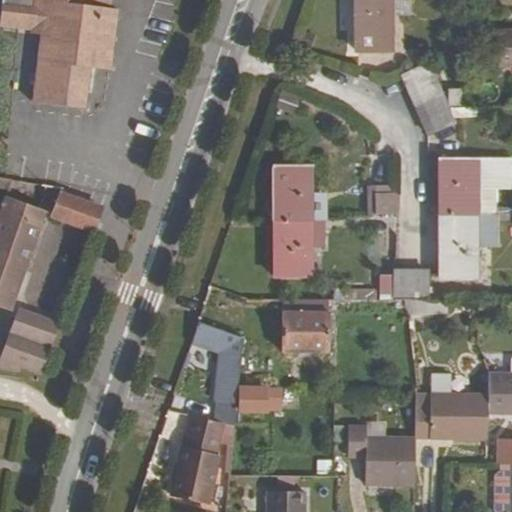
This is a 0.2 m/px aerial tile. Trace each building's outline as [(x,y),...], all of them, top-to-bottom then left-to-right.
[(32,101),(82,106),(86,67),(109,70),(111,51),(103,50),(105,34),(113,34),(115,8),(107,8),(95,6),(95,0),(0,0),(0,2),(0,26),(29,30),(28,32),(39,34),(32,101)] [(358,0),(360,62),(389,60),(386,0),(358,0)] [(497,69),(511,69),(511,33),(496,34),(497,69)] [(103,50),(111,51),(113,34),(105,34),(103,50)] [(408,96),(435,82),(429,70),(400,82),(408,96)] [(413,112),(442,99),(435,82),(408,96),(413,112)] [(419,125),(448,112),(442,99),(413,112),(419,125)] [(424,136),(454,125),(448,112),(419,125),(424,136)] [(506,186),(506,161),(473,162),(441,161),(441,207),(443,207),(443,218),(473,217),(473,187),(489,187),(506,186)] [(271,225),(304,225),(305,200),(305,165),(273,165),(271,225)] [(64,220),(82,225),(90,203),(47,188),(48,184),(40,183),(35,198),(43,201),(40,211),(64,220)] [(490,215),(489,187),(473,187),(473,217),(490,217),(490,215)] [(0,301),(4,303),(36,205),(0,192),(0,301)] [(373,217),(393,218),(393,197),(386,197),(373,197),(373,217)] [(304,225),(321,223),(320,200),(305,200),(304,225)] [(473,278),(473,246),(491,246),(491,217),(490,217),(473,217),(443,218),(444,279),(473,278)] [(273,278),(305,278),(304,225),(271,225),(273,278)] [(397,294),(409,294),(410,266),(398,267),(397,294)] [(409,294),(427,294),(427,267),(410,266),(409,294)] [(373,295),(388,295),(388,279),(373,280),(373,295)] [(409,294),(394,295),(394,305),(434,305),(434,294),(427,294),(409,294)] [(274,350),(322,350),(321,295),(274,295),(274,350)] [(15,362),(34,369),(51,320),(10,306),(0,335),(0,364),(13,366),(15,362)] [(228,399),(232,371),(235,334),(184,315),(177,335),(205,346),(201,397),(228,399)] [(479,405),(511,405),(511,364),(480,364),(480,388),(479,405)] [(258,397),(273,397),(274,380),(232,381),(232,402),(258,401),(258,397)] [(407,431),(479,430),(479,405),(480,388),(421,389),(421,403),(406,403),(407,431)] [(164,491),(199,500),(216,422),(182,413),(164,491)] [(359,480),(406,481),(407,431),(358,433),(358,425),(340,425),(340,455),(358,455),(359,480)] [(490,456),(511,455),(511,431),(490,432),(490,456)] [(490,456),(490,511),(501,511),(501,456),(490,456)] [(511,511),(511,456),(501,456),(501,511),(511,511)] [(296,511),(297,487),(258,485),(256,511),(296,511)]
